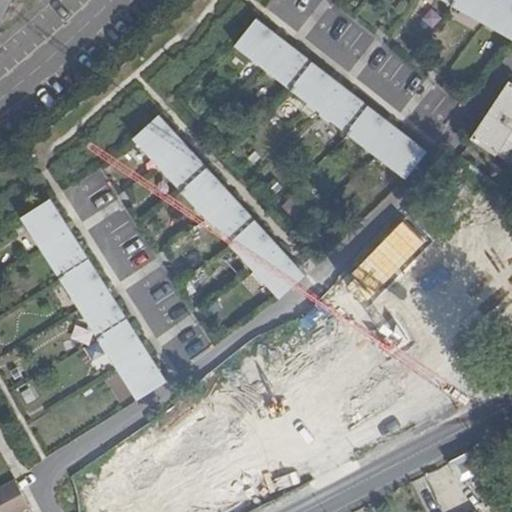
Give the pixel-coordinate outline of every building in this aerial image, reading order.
[(0,0),(0,21),(10,0),(0,0)] [(448,0),(511,36),(511,0),(448,0)] [(406,176),(425,152),(257,20),(238,45),(406,176)] [(511,83),(511,82),(473,138),(504,157),(511,145),(511,83)] [(280,294),(303,273),(159,116),(136,138),(280,294)] [(138,397),(165,380),(50,200),(23,218),(138,397)] [(511,230),(497,215),(481,230),(511,262),(511,230)] [(423,243),(395,218),(350,267),(378,292),(423,243)] [(176,325),(190,313),(173,294),(159,307),(176,325)] [(337,356),(376,399),(399,379),(359,335),(337,356)] [(231,402),(289,363),(271,336),(213,375),(231,402)] [(176,446),(211,507),(238,492),(204,431),(176,446)] [(511,459),(500,436),(482,445),(493,468),(511,459)] [(481,473),(470,452),(451,462),(462,482),(481,473)] [(0,511),(14,511),(30,504),(16,479),(0,487),(0,511)]
